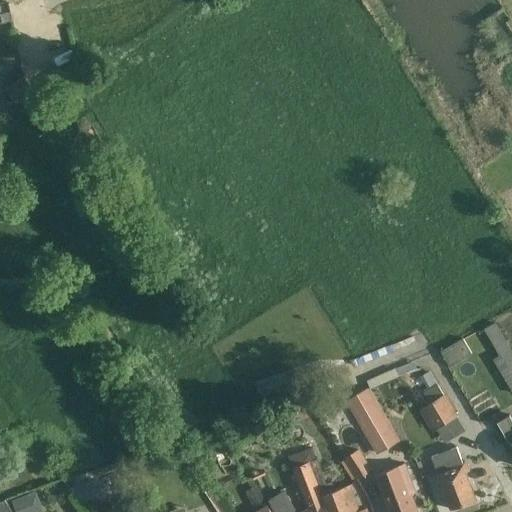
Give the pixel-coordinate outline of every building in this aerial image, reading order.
[(0,3),(0,21),(11,18),(7,2),(0,3)] [(68,81),(79,74),(74,65),(63,72),(68,81)] [(23,77),(6,89),(14,101),(9,105),(16,115),(25,110),(39,100),(23,77)] [(54,78),(43,84),(49,93),(60,86),(54,78)] [(511,348),(511,347),(499,326),(498,326),(496,323),(484,330),(500,356),(493,361),(511,392),(511,349),(511,348)] [(472,353),(463,338),(441,351),(450,366),(472,353)] [(457,416),(438,384),(424,392),(430,403),(420,410),(433,431),(457,416)] [(399,441),(369,388),(348,400),(378,453),(399,441)] [(511,419),(510,415),(498,423),(511,446),(511,444),(511,419)] [(466,460),(462,462),(457,448),(432,457),(437,471),(452,509),(477,500),(466,472),(470,470),(466,460)] [(312,449),(289,457),(308,508),(302,510),(302,511),(368,511),(367,508),(360,510),(351,484),(335,490),(332,481),(326,483),(317,459),(316,459),(312,449)] [(372,471),(358,449),(345,458),(359,479),(372,471)] [(412,481),(405,464),(376,474),(390,511),(418,511),(411,492),(415,491),(412,481)] [(103,495),(97,477),(73,485),(79,503),(103,495)] [(257,485),(245,491),(252,504),(264,498),(257,485)] [(37,511),(42,511),(36,493),(12,501),(16,511),(37,511)] [(12,511),(5,500),(0,501),(0,511),(12,511)]
